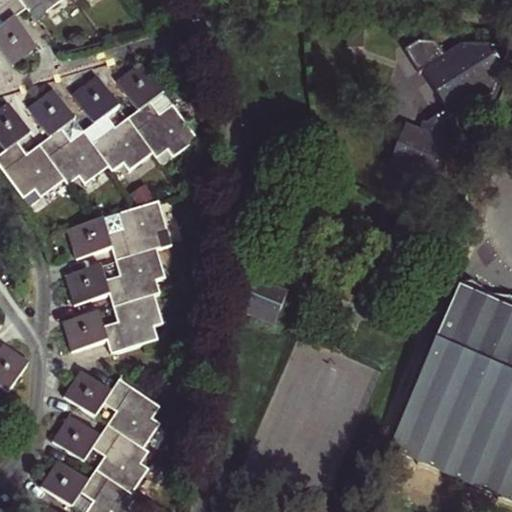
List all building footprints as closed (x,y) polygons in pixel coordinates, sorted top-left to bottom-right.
[(0,0),(0,49),(13,67),(38,50),(15,20),(27,11),(18,0),(0,0)] [(18,0),(27,11),(31,15),(41,7),(47,14),(65,0),(18,0)] [(434,46),(418,44),(404,54),(418,76),(420,75),(446,112),(427,125),(423,123),(419,132),(404,126),(387,167),(436,187),(453,145),(441,140),(444,131),(442,127),(448,123),(462,143),(476,134),(483,119),(474,107),(491,95),(503,69),(490,50),(459,47),(443,59),(434,46)] [(198,143),(142,66),(117,84),(138,113),(127,121),(153,157),(157,161),(168,154),(173,160),(198,143)] [(95,127),(84,135),(109,169),(114,174),(124,167),(128,174),(153,157),(127,121),(97,81),(74,97),(95,127)] [(39,150),(64,183),(69,188),(79,179),(86,187),(109,169),(84,135),(54,93),(29,111),(50,140),(39,150)] [(7,107),(0,112),(0,143),(6,152),(0,156),(0,167),(24,200),(35,193),(41,201),(64,183),(39,150),(7,107)] [(130,197),(138,209),(153,199),(145,187),(130,197)] [(116,265),(157,252),(163,250),(159,236),(167,234),(159,205),(69,233),(77,260),(111,250),(116,265)] [(110,297),(114,309),(156,297),(160,295),(157,283),(166,280),(157,252),(116,265),(66,280),(75,308),(110,297)] [(302,281),(269,267),(255,300),(267,305),(288,314),(302,281)] [(391,449),(511,502),(511,300),(488,297),(472,285),(458,286),(436,339),(439,340),(391,449)] [(159,342),(155,329),(165,326),(156,297),(114,309),(64,325),(73,355),(109,343),(114,356),(159,342)] [(0,404),(27,365),(5,349),(0,356),(0,404)] [(161,410),(120,383),(113,394),(83,374),(66,399),(107,427),(144,452),(161,427),(153,422),(161,410)] [(144,452),(107,427),(100,438),(70,419),(54,443),(97,473),(133,497),(149,472),(142,467),(150,455),(144,452)] [(90,483),(58,464),(42,488),(77,511),(131,511),(130,511),(137,500),(133,497),(97,473),(90,483)]
